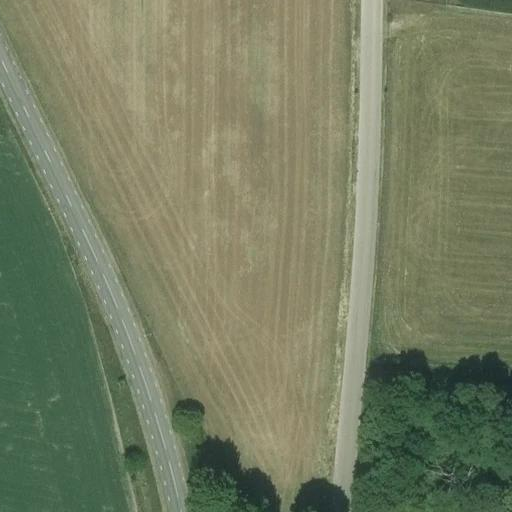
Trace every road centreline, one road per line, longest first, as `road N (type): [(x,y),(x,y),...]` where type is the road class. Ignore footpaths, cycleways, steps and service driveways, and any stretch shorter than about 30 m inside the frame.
road 1 (unclassified): [(341,511),(372,0)]
road 2 (tertiary): [(181,511),(146,374),(0,65)]
